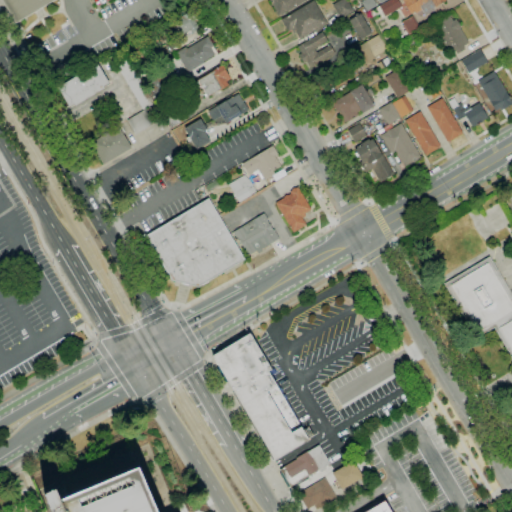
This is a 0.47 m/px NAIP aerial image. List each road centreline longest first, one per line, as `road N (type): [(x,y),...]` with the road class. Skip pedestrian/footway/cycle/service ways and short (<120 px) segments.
road 1 (residential): [(511,483),(222,0)]
road 2 (primary): [(171,343),(0,49)]
road 3 (secondary): [(511,145),(247,299)]
road 4 (primary): [(140,371),(227,511)]
road 5 (secondary): [(128,353),(0,419)]
road 6 (primary): [(0,137),(65,247)]
road 7 (primary): [(236,449),(171,343)]
road 8 (primary): [(65,247),(128,353)]
